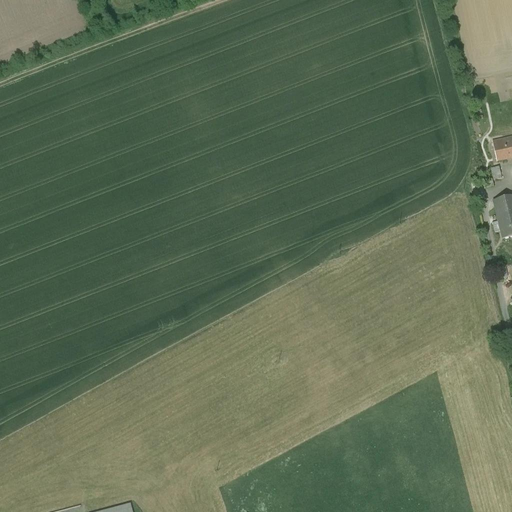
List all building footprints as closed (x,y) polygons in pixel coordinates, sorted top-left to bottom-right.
[(511,138),(493,143),(495,153),(496,156),(497,162),(505,160),(511,158),(511,138)] [(491,169),(494,180),(502,179),(499,167),(491,169)] [(491,180),(483,182),(484,189),(493,187),(491,180)] [(511,197),(493,202),(498,221),(511,217),(511,197)] [(511,217),(498,221),(498,223),(492,224),(492,225),(493,225),(495,234),(501,233),(502,240),(511,237),(511,217)]
